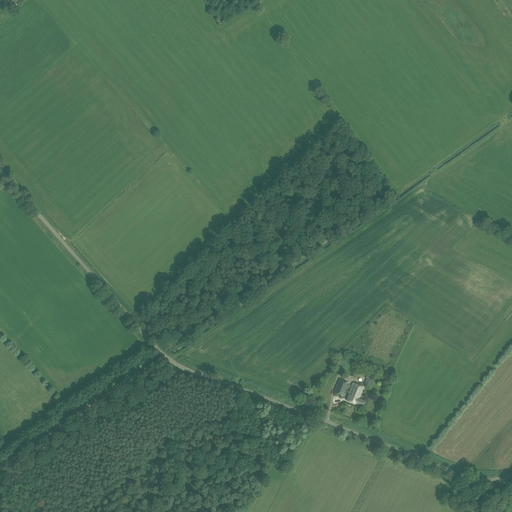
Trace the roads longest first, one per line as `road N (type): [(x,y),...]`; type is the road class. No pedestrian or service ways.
road 1 (unclassified): [(511,475),(462,475),(182,367),(0,170)]
road 2 (track): [(0,474),(170,359)]
